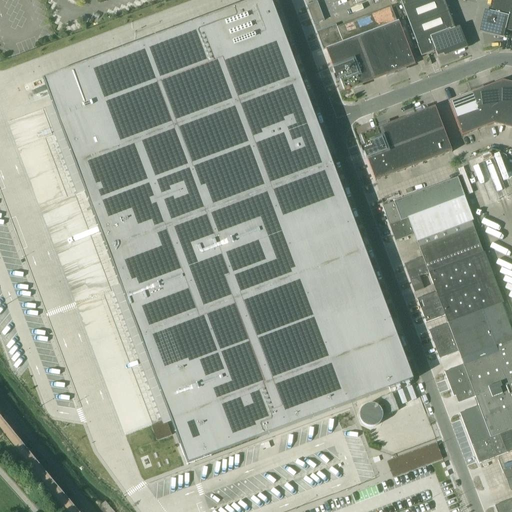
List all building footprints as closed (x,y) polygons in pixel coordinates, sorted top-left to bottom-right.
[(256,0),(42,80),(121,289),(187,466),(190,465),(209,457),(210,457),(413,381),(272,6),(271,4),(269,1),(266,0),(256,0)] [(399,0),(403,8),(423,0),(399,0)] [(410,27),(448,12),(443,0),(423,0),(403,8),(410,27)] [(511,32),(511,0),(491,0),(489,12),(484,11),(479,32),(503,38),(505,30),(511,32)] [(317,2),(306,6),(313,24),(324,21),(317,2)] [(357,37),(398,22),(398,21),(396,22),(391,7),(337,27),(335,25),(316,32),(323,50),(325,49),(357,37)] [(467,48),(459,27),(454,29),(448,12),(410,27),(421,56),(435,51),(437,57),(443,54),(444,57),(467,48)] [(357,37),(365,58),(372,78),(384,74),(385,76),(405,69),(404,66),(414,63),(398,22),(357,37)] [(343,66),(365,58),(357,37),(325,49),(325,50),(326,50),(333,69),(335,68),(336,69),(343,66)] [(425,67),(431,64),(428,56),(422,58),(425,67)] [(360,83),(372,78),(365,58),(343,66),(347,78),(357,74),(360,83)] [(362,85),(360,83),(357,74),(347,78),(343,66),(336,69),(335,68),(333,69),(332,70),(334,76),(333,77),(335,82),(340,81),(344,91),(343,91),(343,92),(362,85)] [(511,108),(511,86),(503,84),(494,87),(502,107),(504,106),(508,107),(511,108)] [(479,115),(488,112),(502,107),(494,87),(484,91),(482,88),(471,93),(479,115)] [(457,124),(473,118),(479,115),(471,93),(459,97),(460,100),(449,104),(457,124)] [(503,127),(508,107),(504,106),(502,107),(488,112),(493,124),(503,127)] [(511,128),(511,108),(508,107),(503,127),(511,128)] [(424,137),(433,133),(443,129),(435,110),(426,113),(425,110),(415,114),(424,137)] [(477,130),(493,124),(488,112),(479,115),(473,118),(477,130)] [(414,140),(424,137),(415,114),(405,118),(406,121),(397,124),(405,144),(414,140)] [(462,136),(477,130),(473,118),(457,124),(462,136)] [(386,151),(395,147),(405,144),(397,124),(388,127),(387,125),(377,128),(386,151)] [(366,158),(376,155),(386,151),(377,128),(359,135),(360,136),(362,141),(364,146),(360,148),(362,154),(363,153),(365,159),(367,159),(366,158)] [(438,146),(448,143),(443,129),(433,133),(438,146)] [(429,150),(438,146),(433,133),(424,137),(429,150)] [(419,154),(429,150),(424,137),(414,140),(419,154)] [(423,163),(419,154),(414,140),(405,144),(413,167),(423,163)] [(438,146),(442,156),(452,152),(448,143),(438,146)] [(404,170),(413,167),(405,144),(395,147),(404,170)] [(432,159),(442,156),(438,146),(429,150),(432,159)] [(394,174),(404,170),(395,147),(386,151),(394,174)] [(423,163),(432,159),(429,150),(419,154),(423,163)] [(385,177),(394,174),(386,151),(376,155),(385,177)] [(375,181),(385,177),(376,155),(366,158),(367,159),(375,181)] [(463,168),(458,169),(468,195),(472,193),(463,168)] [(419,215),(464,198),(464,197),(457,178),(411,195),(419,215)] [(389,226),(419,215),(411,195),(393,202),(382,206),(389,226)] [(419,249),(473,228),(471,221),(473,221),(464,198),(419,215),(389,226),(395,241),(414,234),(419,249)] [(428,273),(484,253),(484,252),(483,253),(473,228),(419,249),(422,257),(404,265),(409,280),(428,273)] [(447,324),(501,303),(503,303),(484,253),(428,273),(435,292),(416,299),(425,322),(444,316),(447,324)] [(409,281),(414,292),(423,289),(419,277),(409,281)] [(511,339),(511,331),(501,303),(447,324),(429,331),(439,358),(439,359),(458,352),(461,359),(469,356),(511,339)] [(474,397),(511,382),(511,339),(469,356),(472,362),(444,372),(453,396),(455,396),(458,403),(474,397)] [(471,446),(511,430),(511,382),(474,397),(478,406),(459,413),(471,446)] [(392,393),(380,398),(387,415),(398,410),(392,393)] [(511,430),(488,439),(492,449),(508,442),(511,451),(511,462),(499,468),(511,499),(511,498),(511,430)] [(511,511),(511,498),(511,499),(494,506),(496,511),(511,511)]
